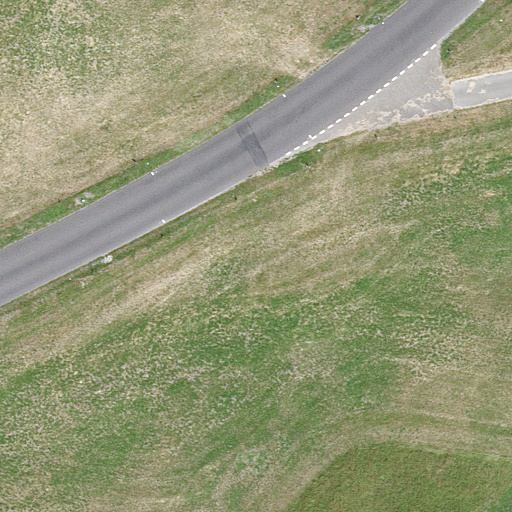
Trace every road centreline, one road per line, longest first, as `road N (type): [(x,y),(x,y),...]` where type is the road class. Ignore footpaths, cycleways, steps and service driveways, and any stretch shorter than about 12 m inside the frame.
road 1 (tertiary): [(447,0),(348,91),(0,273)]
road 2 (track): [(348,91),(511,92)]
